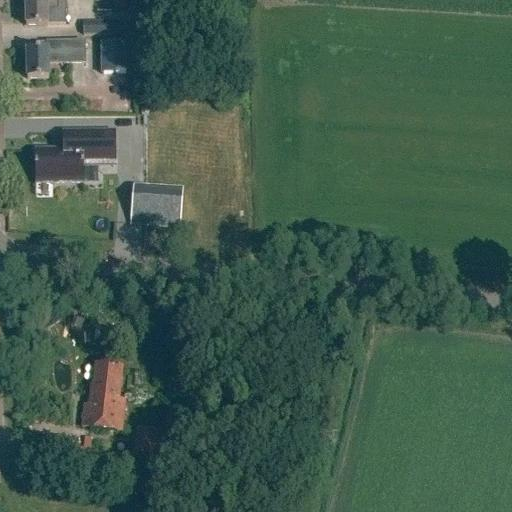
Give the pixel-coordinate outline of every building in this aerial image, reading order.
[(58,0),(25,0),(26,27),(48,27),(48,26),(65,26),(65,13),(66,13),(66,1),(58,1),(58,0)] [(83,38),(127,37),(127,23),(83,25),(83,38)] [(46,50),(26,50),(27,80),(48,80),(48,66),(86,65),(85,43),(46,44),(46,50)] [(101,46),(101,76),(128,76),(128,45),(101,46)] [(35,152),(35,183),(52,182),(52,186),(83,186),(83,164),(116,163),(115,134),(62,134),(62,152),(35,152)] [(134,187),(131,227),(180,231),(183,191),(134,187)] [(123,402),(117,401),(121,369),(92,366),(90,387),(89,388),(87,407),(84,406),(82,428),(119,432),(123,402)] [(135,430),(131,459),(153,462),(157,433),(135,430)] [(70,440),(50,437),(48,453),(68,456),(70,440)]
